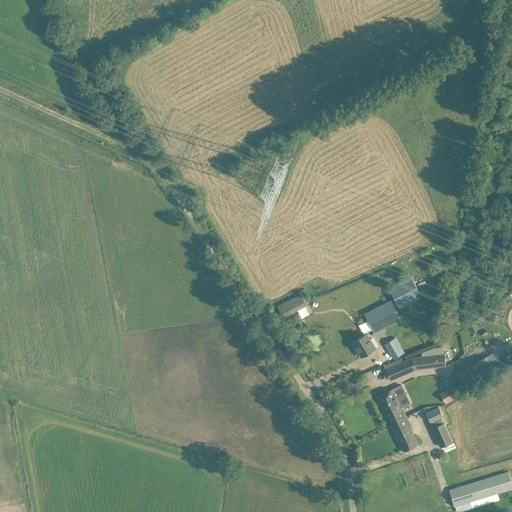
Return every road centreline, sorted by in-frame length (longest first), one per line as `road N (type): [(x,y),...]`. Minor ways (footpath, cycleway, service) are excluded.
road 1 (track): [(295,374),(156,168),(113,139),(0,88)]
road 2 (unclassified): [(353,511),(337,440),(295,374)]
